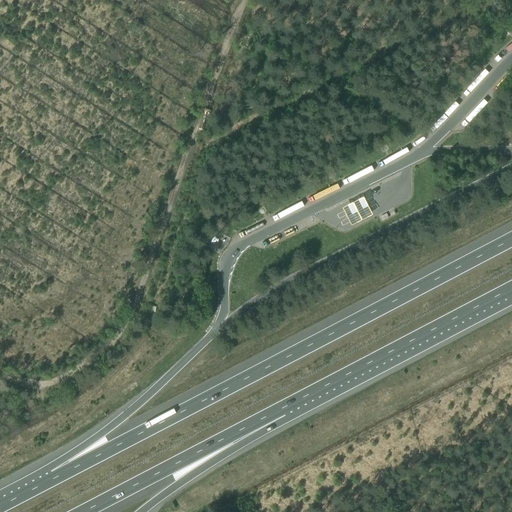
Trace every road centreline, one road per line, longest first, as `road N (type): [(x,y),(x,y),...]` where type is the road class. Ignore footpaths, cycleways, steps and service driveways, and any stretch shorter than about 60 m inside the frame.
road 1 (motorway): [(511,238),(53,478)]
road 2 (track): [(0,367),(43,386),(88,372),(110,351),(234,22)]
road 3 (motorway): [(280,409),(511,287)]
road 4 (motorway): [(84,511),(280,409)]
road 5 (motorway): [(215,331),(53,478)]
road 6 (motorway): [(140,511),(280,409)]
